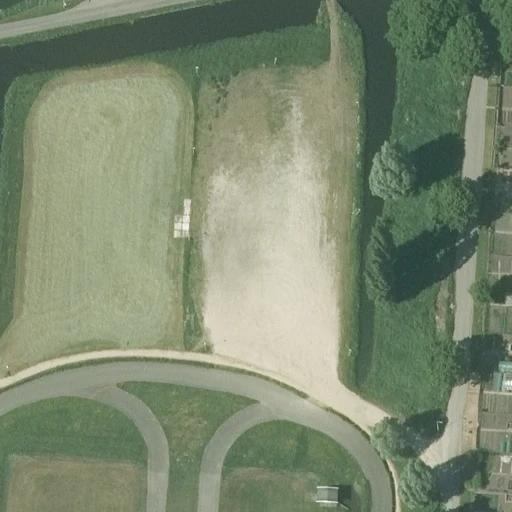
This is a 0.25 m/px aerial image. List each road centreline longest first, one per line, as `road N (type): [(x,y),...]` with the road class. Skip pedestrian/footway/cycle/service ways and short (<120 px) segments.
road 1 (unclassified): [(448,511),(483,0)]
road 2 (unclassified): [(0,26),(124,0)]
